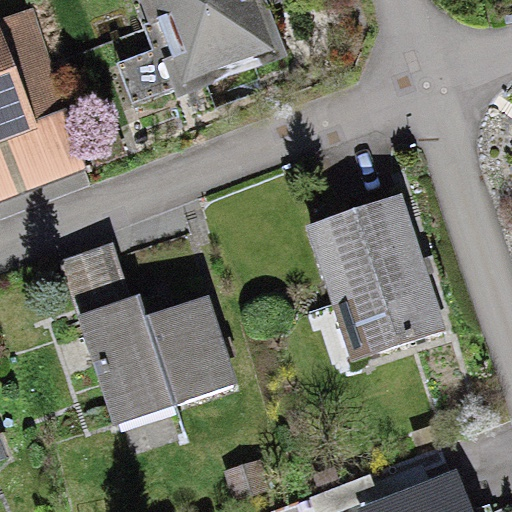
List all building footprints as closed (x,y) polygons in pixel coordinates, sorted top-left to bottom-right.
[(254,0),(147,0),(182,90),(275,54),(254,0)] [(33,9),(0,21),(0,135),(65,111),(33,9)] [(399,201),(312,230),(338,308),(350,304),(369,358),(443,333),(399,201)] [(130,303),(82,318),(113,414),(170,396),(173,407),(231,388),(204,302),(136,323),(130,303)] [(464,511),(454,484),(377,511),(464,511)]
